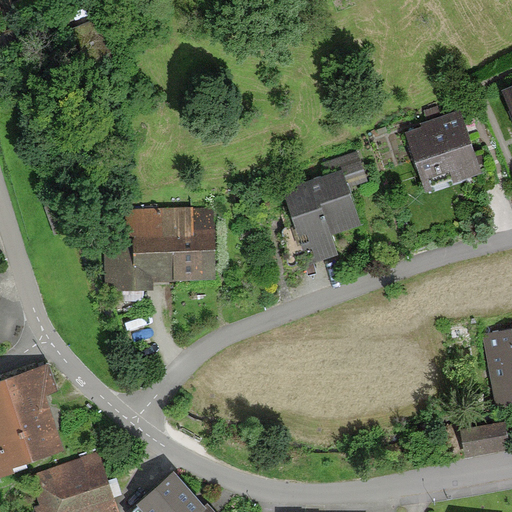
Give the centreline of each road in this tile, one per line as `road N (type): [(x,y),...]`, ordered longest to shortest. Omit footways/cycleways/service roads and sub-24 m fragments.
road 1 (residential): [(125,419),(230,326),(511,229)]
road 2 (residential): [(125,419),(156,447),(237,488),(318,495),(511,467)]
road 3 (residential): [(0,201),(50,345)]
